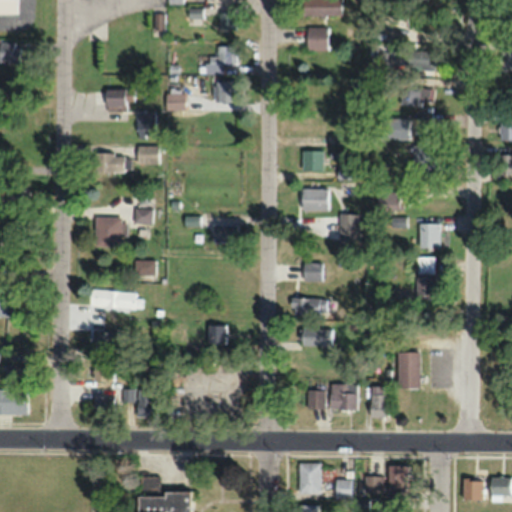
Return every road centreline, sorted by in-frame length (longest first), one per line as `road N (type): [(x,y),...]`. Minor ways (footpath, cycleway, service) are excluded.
road 1 (residential): [(0,436),(511,441)]
road 2 (residential): [(266,511),(267,0)]
road 3 (residential): [(468,441),(473,0)]
road 4 (residential): [(60,437),(64,0)]
